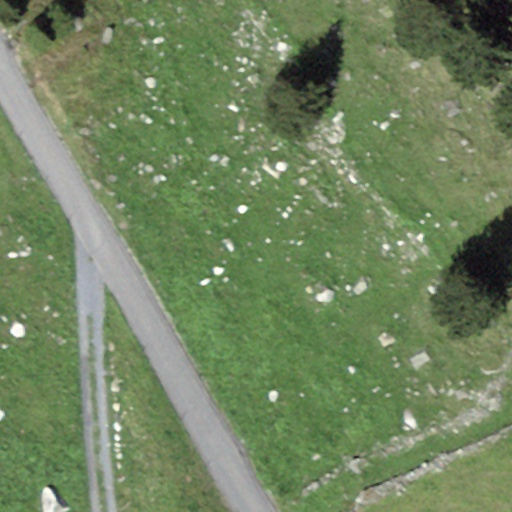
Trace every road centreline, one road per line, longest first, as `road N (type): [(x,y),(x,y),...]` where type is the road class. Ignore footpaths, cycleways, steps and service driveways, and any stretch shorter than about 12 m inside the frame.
road 1 (tertiary): [(0,65),(259,511)]
road 2 (track): [(96,232),(104,511)]
